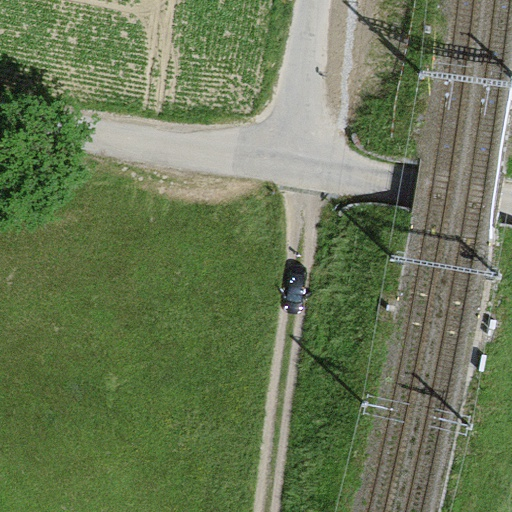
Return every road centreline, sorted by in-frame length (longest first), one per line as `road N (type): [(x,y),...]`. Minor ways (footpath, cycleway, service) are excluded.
road 1 (track): [(300,164),(306,202),(265,511)]
road 2 (unclassified): [(300,164),(0,118)]
road 3 (unclassified): [(511,205),(300,164)]
road 4 (unclassified): [(315,0),(300,164)]
